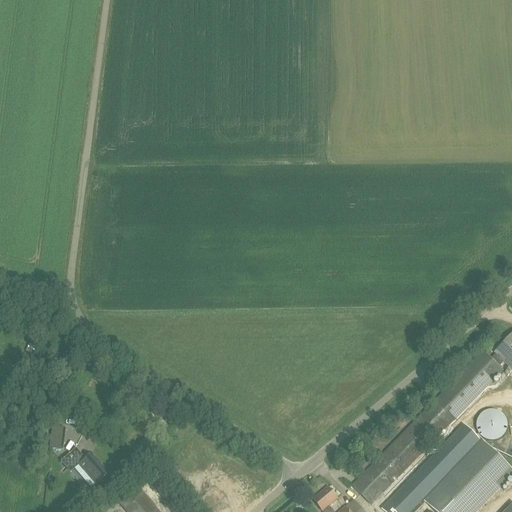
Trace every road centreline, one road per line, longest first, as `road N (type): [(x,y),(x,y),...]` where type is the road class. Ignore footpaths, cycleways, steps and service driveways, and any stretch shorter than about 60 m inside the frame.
road 1 (unclassified): [(298,472),(109,346),(78,315),(72,269),(107,0)]
road 2 (unclassified): [(298,472),(511,291)]
